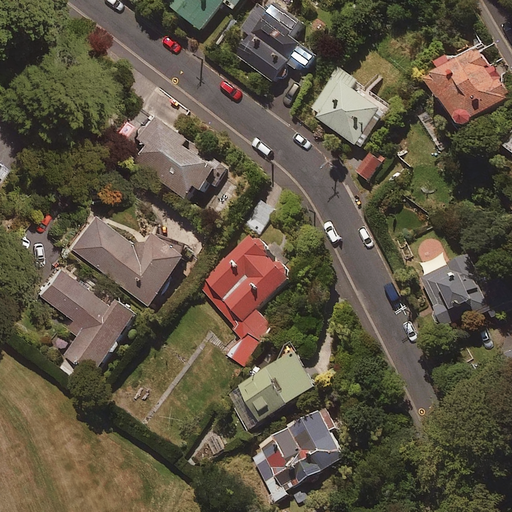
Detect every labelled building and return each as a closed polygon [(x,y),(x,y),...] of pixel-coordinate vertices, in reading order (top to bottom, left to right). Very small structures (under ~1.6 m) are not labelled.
[(241,0),(169,0),(203,28),(226,0),(227,0),(236,7),(241,0)] [(293,34),(304,19),(278,0),(270,11),(261,4),(244,27),(253,34),(239,53),(276,79),(290,60),(305,71),(319,52),(293,34)] [(439,63),(444,70),(433,77),(463,127),(511,97),(482,48),(458,62),(454,54),(439,63)] [(360,78),(342,66),(312,110),(364,145),(389,108),(355,85),(360,78)] [(200,189),(207,194),(219,177),(226,182),(234,171),(153,113),(124,153),(191,202),(200,189)] [(385,160),(373,150),(358,169),(370,179),(385,160)] [(279,210),(262,198),(245,222),(262,234),(279,210)] [(142,248),(95,214),(71,247),(151,304),(187,253),(155,230),(142,248)] [(199,285),(239,327),(234,331),(243,340),(230,353),(242,365),(280,328),(260,308),(295,274),(254,232),(199,285)] [(425,279),(440,303),(432,307),(444,327),(485,303),(495,320),(511,309),(511,297),(497,273),(486,279),(470,252),(425,279)] [(125,342),(121,339),(140,311),(119,296),(113,305),(56,264),(37,291),(71,315),(65,324),(80,335),(69,351),(98,371),(113,349),(117,352),(125,342)] [(320,383),(298,348),(228,393),(250,428),(320,383)] [(265,451),(253,458),(277,501),(290,494),(296,505),(312,496),(303,480),(349,455),(334,429),(340,425),(329,406),(262,444),(265,451)]
